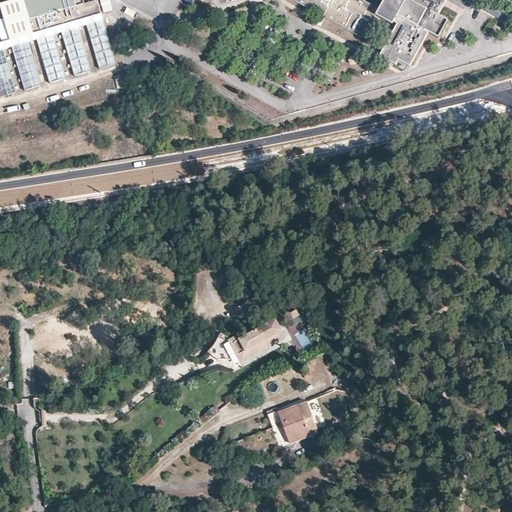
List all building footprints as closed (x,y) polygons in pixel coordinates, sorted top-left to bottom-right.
[(10,0),(0,3),(0,5),(10,40),(102,14),(97,0),(84,4),(82,0),(10,0)] [(110,0),(99,0),(103,13),(113,10),(110,0)] [(402,60),(414,66),(432,32),(441,37),(450,20),(441,15),(448,0),(239,0),(236,7),(237,7),(257,0),(292,0),(319,14),(316,15),(364,38),(376,15),(395,25),(396,23),(399,25),(383,57),(400,65),(402,60)] [(116,64),(103,20),(87,25),(100,69),(116,64)] [(495,26),(490,35),(496,37),(501,29),(495,26)] [(91,72),(78,27),(62,32),(75,76),(91,72)] [(66,78),(53,34),(37,39),(49,83),(66,78)] [(41,85),(29,42),(12,47),(25,90),(41,85)] [(0,97),(16,93),(4,49),(0,49),(0,97)] [(117,88),(124,85),(120,73),(112,76),(117,88)] [(299,316),(296,309),(288,313),(291,320),(299,316)] [(231,339),(221,333),(207,352),(217,359),(231,359),(234,364),(238,361),(242,367),(288,341),(273,315),(231,339)] [(307,403),(280,415),(284,425),(278,427),(274,429),(282,448),(301,441),(319,433),(307,403)] [(284,425),(280,415),(271,418),(278,427),(284,425)]
